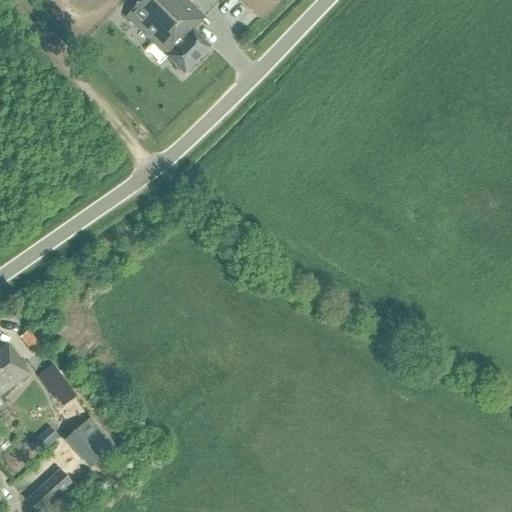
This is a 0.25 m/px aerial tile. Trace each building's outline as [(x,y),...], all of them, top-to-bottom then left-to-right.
[(183,0),(143,0),(125,19),(183,77),(209,51),(191,33),(204,20),(183,0)] [(0,309),(0,331),(14,332),(15,310),(0,309)] [(26,332),(43,364),(61,354),(44,323),(26,332)] [(0,397),(28,378),(7,347),(0,352),(0,397)] [(37,379),(52,400),(75,384),(59,362),(37,379)] [(68,439),(92,466),(114,447),(90,420),(68,439)] [(25,504),(32,511),(46,511),(72,489),(58,474),(25,504)]
